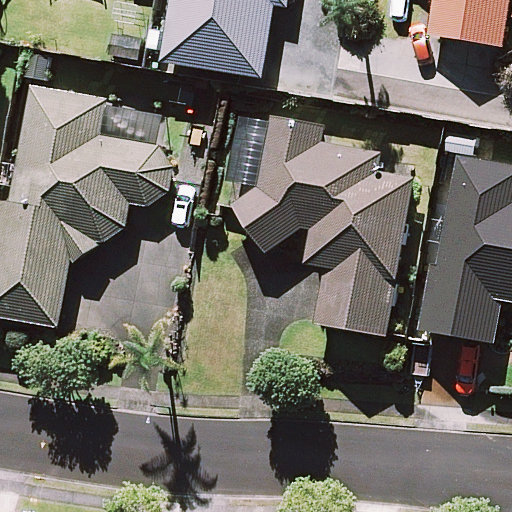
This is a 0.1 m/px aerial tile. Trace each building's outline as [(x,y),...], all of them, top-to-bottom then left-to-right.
[(175,0),(165,64),(266,80),(278,6),(291,9),(291,0),(175,0)] [(511,6),(511,0),(437,0),(432,36),(505,48),(511,6)] [(102,137),(109,105),(35,89),(0,249),(0,316),(61,330),(75,266),(127,233),(134,203),(139,205),(144,205),(149,205),(154,204),(159,202),(163,200),(167,196),(170,192),(172,188),(174,183),(175,178),(175,173),(174,168),(172,163),(169,158),(166,155),(162,151),(157,149),(152,147),(147,147),(146,147),(102,137)] [(238,207),(265,254),(312,231),(310,264),(329,268),(319,326),(390,338),(417,181),(374,174),(377,157),(321,147),(324,128),(275,119),(262,193),(238,207)] [(511,168),(461,158),(423,330),(496,345),(503,309),(511,311),(511,168)]
